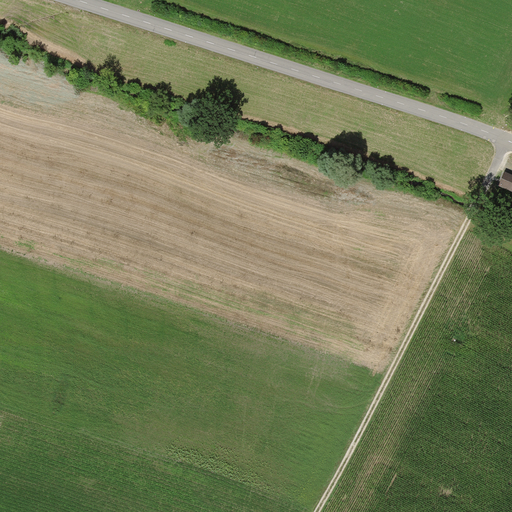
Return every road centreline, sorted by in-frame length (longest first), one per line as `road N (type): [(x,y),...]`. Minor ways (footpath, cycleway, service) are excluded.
road 1 (tertiary): [(511,143),(74,0)]
road 2 (track): [(506,140),(318,511)]
